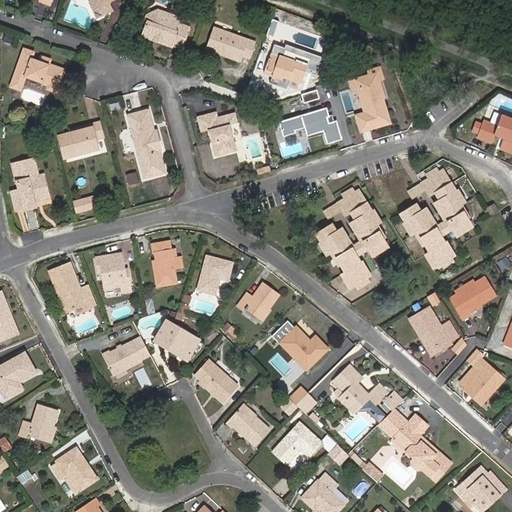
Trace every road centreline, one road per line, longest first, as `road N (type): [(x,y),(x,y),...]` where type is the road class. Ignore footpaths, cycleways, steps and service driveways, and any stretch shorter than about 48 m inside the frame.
road 1 (residential): [(13,263),(131,492),(148,503),(173,502),(226,479),(250,482),(282,511)]
road 2 (residential): [(198,208),(301,279),(511,449)]
road 3 (residential): [(511,182),(496,163),(417,144),(198,208)]
road 4 (residential): [(0,14),(166,81),(198,208)]
road 5 (residential): [(13,263),(198,208)]
